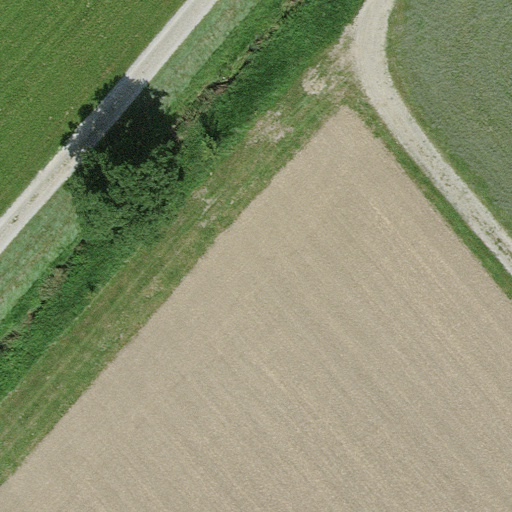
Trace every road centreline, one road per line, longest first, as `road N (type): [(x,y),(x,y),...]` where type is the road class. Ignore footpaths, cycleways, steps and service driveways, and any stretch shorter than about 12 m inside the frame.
road 1 (track): [(0,243),(207,0)]
road 2 (track): [(511,239),(364,59),(412,0)]
